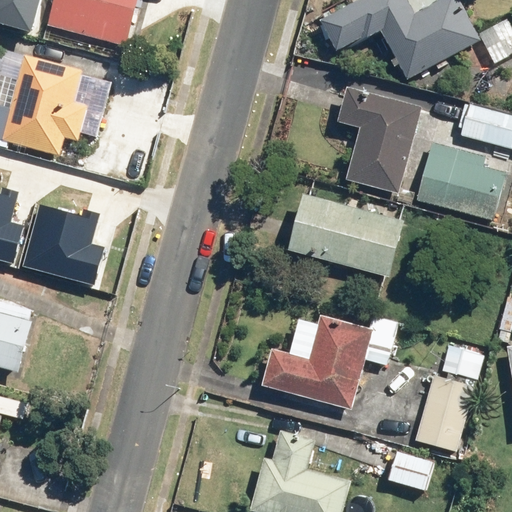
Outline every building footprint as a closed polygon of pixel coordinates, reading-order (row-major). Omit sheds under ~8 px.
[(0,0),(0,15),(37,26),(44,0),(0,0)] [(59,0),(54,23),(118,40),(128,0),(59,0)] [(453,0),(443,0),(412,16),(404,0),(369,0),(313,28),(328,59),(377,35),(403,86),(478,49),(453,0)] [(511,35),(504,20),(477,35),(494,65),(511,54),(511,35)] [(81,73),(26,60),(8,139),(63,151),(81,73)] [(347,181),(390,193),(414,115),(371,102),(347,181)] [(511,123),(471,111),(466,131),(511,143),(511,123)] [(433,148),(420,204),(488,219),(500,163),(433,148)] [(18,160),(0,155),(0,174),(13,177),(18,160)] [(0,189),(0,253),(16,258),(24,223),(15,221),(21,195),(0,189)] [(44,200),(28,260),(98,277),(106,242),(97,240),(103,215),(44,200)] [(306,201),(292,253),(384,278),(398,226),(306,201)] [(268,387),(299,397),(345,411),(355,377),(368,331),(323,317),(309,363),(278,353),(268,387)] [(0,369),(18,374),(30,327),(0,319),(0,369)] [(453,455),(472,391),(430,379),(412,443),(453,455)] [(281,441),(277,466),(268,464),(255,511),(340,511),(348,484),(304,473),(308,445),(281,441)] [(398,455),(391,482),(421,489),(427,463),(398,455)]
